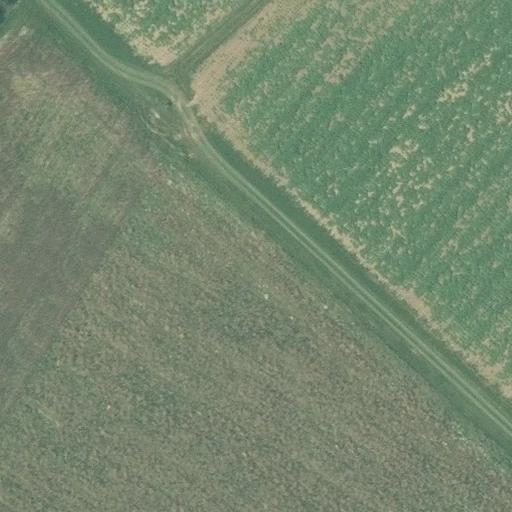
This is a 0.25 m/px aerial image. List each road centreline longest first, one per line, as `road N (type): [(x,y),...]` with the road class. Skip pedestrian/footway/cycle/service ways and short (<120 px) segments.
road 1 (track): [(511,470),(42,15)]
road 2 (track): [(260,0),(137,108)]
